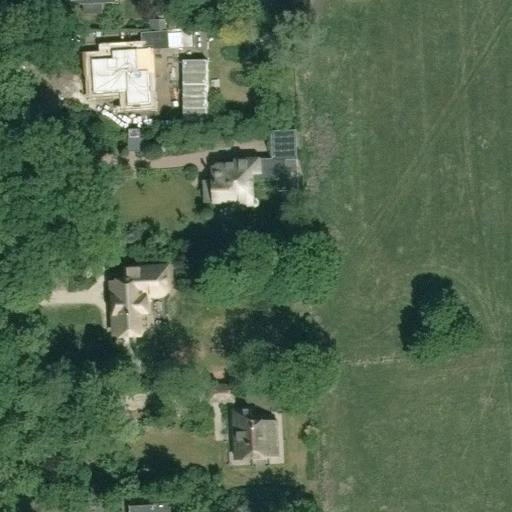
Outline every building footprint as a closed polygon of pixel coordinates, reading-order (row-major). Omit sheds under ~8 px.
[(69,0),(70,6),(84,5),(84,15),(102,14),(101,4),(114,3),(113,0),(69,0)] [(109,59),(97,60),(99,94),(131,92),(132,105),(156,104),(153,63),(153,57),(144,57),(143,49),(117,51),(117,58),(109,59)] [(253,206),(252,182),(278,181),(278,175),(287,174),(286,161),(297,161),(296,131),(271,132),(272,159),(233,161),(233,166),(216,166),(216,168),(213,168),(213,182),(203,183),(204,203),(214,203),(214,204),(233,203),(233,207),(253,206)] [(147,140),(127,140),(127,153),(148,152),(147,140)] [(186,161),(226,159),(226,144),(185,145),(186,161)] [(146,296),(150,296),(152,296),(154,295),(156,294),(158,292),(159,291),(160,289),(161,287),(161,285),(161,283),(166,282),(166,269),(127,271),(128,282),(113,285),(115,335),(151,333),(150,313),(147,314),(146,296)] [(206,386),(207,405),(235,404),(234,385),(206,386)] [(236,460),(278,458),(277,422),(249,423),(249,410),(233,411),(236,460)] [(170,511),(170,504),(153,505),(153,499),(129,500),(129,511),(170,511)]
